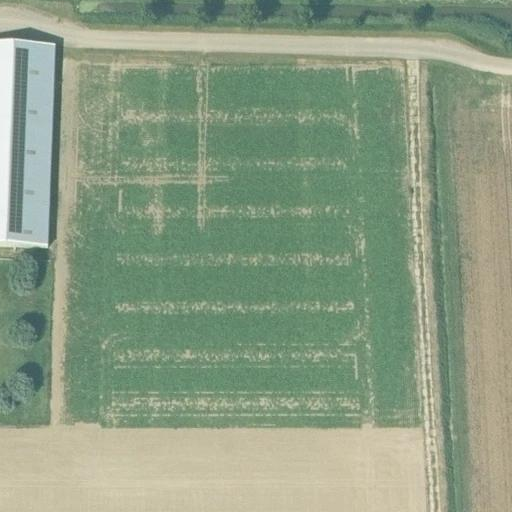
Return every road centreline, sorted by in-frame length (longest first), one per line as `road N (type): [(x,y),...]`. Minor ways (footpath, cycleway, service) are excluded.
road 1 (track): [(436,511),(412,47)]
road 2 (unclassified): [(511,67),(412,47),(74,39)]
